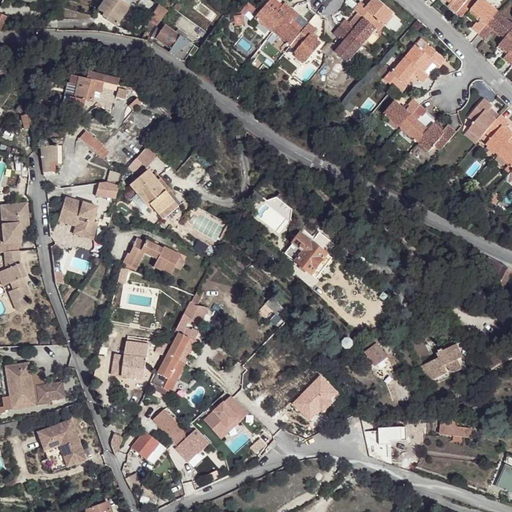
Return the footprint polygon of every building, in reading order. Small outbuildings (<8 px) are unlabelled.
[(104,0),(98,10),(103,13),(101,15),(106,19),(115,26),(127,9),(118,2),(119,0),(104,0)] [(120,0),(119,0),(118,2),(127,9),(129,6),(120,0)] [(143,29),(151,34),(173,4),(166,0),(164,0),(160,7),(159,6),(143,29)] [(260,21),(273,32),(293,9),(285,3),(282,6),(275,0),(270,0),(256,17),(260,21)] [(361,1),(353,10),(357,13),(363,18),(373,25),(378,20),(384,24),(385,23),(392,15),(393,13),(377,0),(372,0),(367,7),(361,1)] [(452,0),(453,0),(450,4),(448,6),(456,13),(467,0),(452,0)] [(467,0),(456,13),(461,17),(475,0),(467,0)] [(472,28),(479,35),(499,12),(484,0),(479,0),(470,10),(482,20),(478,24),(477,23),(472,28)] [(299,15),(293,9),(273,32),(286,43),(290,46),(292,44),(301,33),(290,24),(293,19),(295,21),(299,15)] [(479,35),(486,40),(491,35),(489,33),(492,31),(493,29),(504,39),(511,30),(511,23),(499,12),(479,35)] [(345,19),(339,27),(362,46),(377,29),(373,25),(363,18),(357,13),(350,23),(345,19)] [(242,15),(234,16),(235,26),(243,25),(242,15)] [(385,23),(386,24),(393,16),(392,15),(385,23)] [(378,20),(373,25),(377,29),(379,30),(384,24),(378,20)] [(260,22),(272,33),(273,32),(260,21),(260,22)] [(301,33),(302,31),(291,22),(290,24),(301,33)] [(301,33),(292,44),(298,49),(296,51),(294,53),(305,63),(321,44),(312,36),(317,30),(309,23),(302,31),(301,33)] [(157,28),(152,37),(171,50),(175,53),(176,52),(186,59),(194,46),(164,25),(161,31),(157,28)] [(362,46),(339,27),(333,34),(339,39),(340,37),(344,41),(335,52),(348,63),(362,46)] [(492,31),(503,41),(504,39),(493,29),(492,31)] [(511,65),(511,30),(504,39),(503,41),(499,45),(508,53),(508,54),(503,59),(511,66),(511,65)] [(273,32),(272,33),(285,44),(286,43),(273,32)] [(421,39),(416,45),(422,50),(427,44),(421,39)] [(324,53),(332,43),(330,41),(322,51),(324,53)] [(416,45),(406,56),(425,72),(433,63),(434,64),(439,68),(446,60),(427,44),(422,50),(416,45)] [(499,45),(498,46),(508,54),(508,53),(499,45)] [(425,72),(406,56),(392,74),(391,73),(390,72),(384,79),(401,93),(407,86),(405,85),(414,73),(418,77),(417,78),(423,83),(429,76),(427,74),(425,72)] [(391,73),(392,74),(406,56),(405,56),(391,73)] [(433,63),(425,72),(427,74),(434,64),(433,63)] [(70,84),(67,83),(62,105),(39,100),(37,108),(67,113),(68,110),(82,114),(85,101),(92,103),(93,98),(98,99),(101,88),(116,91),(119,78),(88,71),(86,79),(78,77),(76,85),(70,84)] [(414,73),(405,85),(406,86),(416,74),(414,73)] [(127,91),(118,89),(116,97),(124,99),(127,91)] [(137,99),(129,106),(134,111),(141,103),(137,99)] [(399,126),(401,128),(420,105),(413,99),(408,105),(410,107),(406,111),(395,101),(384,114),(387,117),(399,126)] [(469,129),(481,139),(485,134),(496,120),(487,112),(490,108),(492,106),(484,99),(468,118),(474,123),(469,129)] [(427,111),(420,105),(401,128),(414,140),(418,142),(429,129),(417,120),(421,116),(422,117),(426,113),(427,111)] [(496,120),(500,116),(490,108),(487,112),(496,120)] [(421,116),(417,120),(429,129),(434,123),(435,122),(435,121),(426,113),(422,117),(421,116)] [(32,128),(28,115),(23,117),(27,129),(32,128)] [(496,120),(485,134),(491,139),(487,144),(486,145),(488,147),(495,153),(497,155),(511,136),(511,134),(504,128),(505,127),(509,122),(501,115),(500,116),(496,120)] [(399,126),(387,117),(385,120),(396,129),(399,126)] [(435,122),(434,123),(443,131),(444,130),(435,122)] [(429,129),(418,142),(435,157),(456,132),(448,125),(444,130),(443,131),(434,123),(429,129)] [(401,128),(400,129),(413,141),(414,140),(401,128)] [(465,134),(476,144),(481,139),(469,129),(465,134)] [(85,130),(79,138),(97,153),(103,145),(85,130)] [(485,134),(481,139),(487,144),(491,139),(485,134)] [(511,136),(497,155),(509,165),(511,167),(511,136)] [(40,147),(43,173),(55,171),(55,165),(57,165),(57,145),(40,147)] [(148,146),(128,168),(133,173),(141,164),(145,168),(157,154),(148,146)] [(494,155),(495,153),(488,147),(486,148),(494,155)] [(148,170),(129,185),(147,207),(150,205),(162,219),(176,207),(172,203),(174,201),(152,176),(148,170)] [(109,171),(106,182),(117,185),(120,174),(109,171)] [(172,203),(176,207),(181,204),(156,173),(152,176),(174,201),(172,203)] [(117,185),(106,182),(99,183),(95,196),(115,199),(119,186),(117,185)] [(256,192),(250,201),(255,204),(261,202),(264,198),(256,192)] [(493,194),(489,201),(495,204),(499,197),(493,194)] [(65,197),(60,215),(83,222),(79,235),(93,239),(98,221),(93,220),(97,206),(65,197)] [(277,198),(267,201),(291,220),(292,210),(277,198)] [(23,229),(27,228),(32,228),(31,202),(9,203),(10,222),(4,222),(5,241),(24,240),(24,235),(23,229)] [(83,222),(60,215),(58,221),(75,226),(73,234),(79,235),(83,222)] [(230,232),(226,230),(221,239),(224,240),(230,232)] [(320,233),(312,243),(301,234),(285,254),(317,279),(332,259),(327,255),(335,245),(320,233)] [(137,239),(133,247),(141,250),(145,242),(137,239)] [(121,266),(135,271),(144,253),(157,260),(153,267),(170,276),(174,267),(179,258),(180,255),(163,247),(163,249),(146,240),(145,242),(141,250),(133,247),(129,254),(128,253),(121,266)] [(346,245),(337,256),(353,269),(362,258),(346,245)] [(19,278),(23,276),(28,275),(23,261),(22,249),(7,250),(8,264),(0,269),(5,282),(12,279),(15,287),(10,288),(17,309),(29,306),(26,297),(31,296),(27,283),(25,284),(21,285),(19,278)] [(88,270),(88,250),(72,250),(72,270),(88,270)] [(504,289),(511,272),(511,271),(503,265),(489,257),(479,277),(504,289)] [(179,258),(174,267),(180,270),(185,261),(179,258)] [(164,353),(164,354),(178,361),(190,338),(182,335),(189,319),(190,318),(191,318),(197,306),(203,292),(197,289),(184,314),(175,331),(178,333),(174,341),(173,340),(172,343),(173,343),(167,355),(164,353)] [(272,297),(265,304),(278,315),(284,308),(272,297)] [(218,303),(210,300),(208,304),(216,308),(218,303)] [(190,318),(189,319),(195,322),(205,307),(197,306),(191,318),(190,318)] [(301,337),(298,341),(303,346),(306,342),(301,337)] [(350,340),(348,339),(346,340),(345,341),(344,342),(343,344),(343,345),(344,347),(346,348),(347,349),(349,348),(351,347),(352,346),(352,344),(352,343),(351,341),(350,340)] [(373,339),(361,349),(375,367),(387,358),(373,339)] [(115,354),(113,368),(123,369),(122,377),(143,380),(149,342),(135,340),(134,343),(126,342),(124,355),(115,354)] [(438,358),(420,367),(427,382),(446,374),(444,368),(447,367),(450,372),(453,373),(461,369),(457,360),(470,354),(464,341),(443,351),(442,349),(438,351),(438,353),(436,354),(438,358)] [(164,354),(150,383),(153,384),(167,391),(171,393),(185,365),(178,361),(164,354)] [(0,412),(7,411),(6,409),(51,402),(51,398),(66,396),(63,381),(45,384),(42,384),(41,383),(41,382),(39,380),(38,379),(36,378),(34,378),(32,378),(32,374),(30,362),(12,365),(17,394),(11,395),(4,397),(5,406),(0,406),(0,412)] [(97,362),(93,379),(102,381),(105,364),(97,362)] [(12,365),(6,366),(11,395),(17,394),(12,365)] [(112,375),(122,377),(123,369),(113,368),(112,375)] [(36,373),(32,374),(32,378),(34,378),(36,378),(38,379),(39,380),(41,382),(41,383),(42,384),(45,384),(45,379),(36,373)] [(167,391),(153,384),(151,388),(165,395),(167,391)] [(204,420),(219,436),(238,419),(240,422),(249,414),(231,396),(204,420)] [(153,421),(172,441),(184,430),(165,410),(153,421)] [(71,419),(38,432),(45,450),(60,444),(69,466),(86,459),(71,419)] [(238,419),(219,436),(222,439),(241,422),(240,422),(238,419)] [(456,421),(442,420),(441,435),(453,436),(453,441),(462,442),(463,437),(470,438),(471,429),(455,427),(456,421)] [(13,438),(21,436),(17,423),(0,427),(0,432),(0,434),(12,431),(13,438)] [(210,443),(197,429),(175,449),(188,463),(197,454),(198,455),(210,443)] [(184,430),(172,441),(176,445),(185,436),(184,430)] [(145,431),(131,448),(146,459),(160,443),(145,431)] [(113,435),(110,444),(114,454),(122,439),(113,435)] [(511,456),(507,454),(503,464),(511,468),(511,456)] [(511,468),(506,466),(502,475),(496,487),(511,493),(511,468)] [(491,484),(496,487),(502,475),(497,473),(491,484)] [(136,475),(126,479),(131,491),(141,486),(136,475)] [(144,480),(140,491),(159,497),(163,486),(144,480)] [(122,493),(120,487),(105,493),(107,498),(122,493)] [(86,511),(111,511),(108,503),(87,510),(86,511)]
